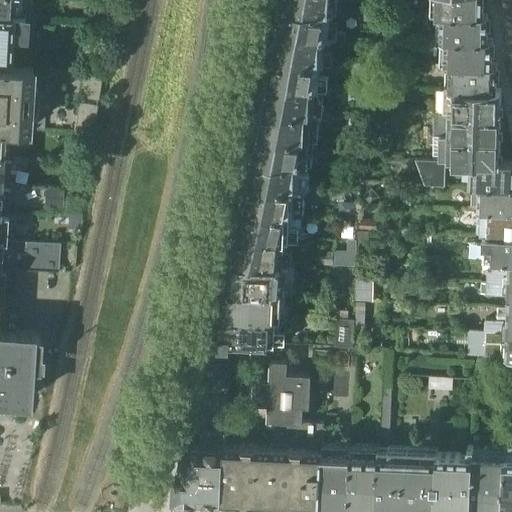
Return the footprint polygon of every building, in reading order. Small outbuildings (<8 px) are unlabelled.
[(0,0),(0,14),(15,15),(24,16),(24,0),(0,0)] [(282,8),(282,9),(329,11),(337,11),(336,0),(283,0),(282,8)] [(436,0),(436,13),(483,13),(483,4),(482,4),(482,0),(436,0)] [(277,34),(277,35),(324,36),(337,37),(337,23),(329,23),(329,11),(282,9),(279,24),(277,34)] [(434,37),(441,37),(487,38),(487,29),(487,13),(483,13),(436,13),(435,13),(434,37)] [(0,64),(7,65),(8,61),(9,61),(10,47),(11,37),(22,38),(24,16),(15,15),(0,14),(0,64)] [(273,59),(272,60),(320,62),(332,62),(332,49),(324,49),(324,36),(277,35),(274,49),(272,59),(273,59)] [(440,62),(450,62),(492,63),(492,54),(491,54),(492,38),(487,38),(441,37),(440,62)] [(268,85),(316,87),(327,87),(327,74),(320,74),(320,62),(272,60),(270,74),(269,74),(267,84),(268,85)] [(450,62),(449,87),(496,88),(496,79),(495,79),(496,63),(492,63),(450,62)] [(0,126),(3,127),(13,128),(27,129),(45,130),(49,67),(7,65),(0,64),(0,126)] [(83,70),(79,97),(98,100),(102,71),(83,70)] [(263,110),(263,111),(314,112),(317,112),(322,112),(323,99),(315,99),(316,87),(268,85),(265,100),(264,100),(262,110),(263,110)] [(435,102),(435,110),(500,112),(500,88),(496,88),(449,87),(443,87),(443,102),(435,102)] [(74,129),(93,130),(97,105),(78,102),(74,129)] [(369,122),(385,122),(385,109),(369,109),(369,122)] [(434,110),(433,135),(453,136),(453,135),(499,136),(500,112),(435,110),(434,110)] [(258,136),(316,137),(317,112),(314,112),(263,111),(260,125),(258,135),(258,136)] [(0,126),(0,154),(1,155),(9,155),(12,155),(13,128),(3,127),(0,126)] [(433,135),(433,159),(499,160),(499,136),(453,135),(453,136),(433,135)] [(255,149),(253,160),(300,162),(312,162),(313,149),(313,139),(317,139),(317,137),(316,137),(258,136),(256,150),(255,149)] [(0,154),(0,182),(7,184),(9,155),(1,155),(0,154)] [(469,184),(472,184),(511,184),(511,160),(499,160),(433,159),(416,158),(424,182),(444,183),(444,164),(457,164),(469,164),(469,184)] [(251,175),(249,185),(303,187),(308,187),(308,174),(300,174),(300,162),(253,160),(254,160),(251,175)] [(356,175),(364,176),(364,161),(356,161),(356,175)] [(478,199),(477,209),(487,209),(511,209),(511,184),(472,184),(472,199),(478,199)] [(245,211),(302,213),(303,213),(303,199),(303,187),(249,185),(247,200),(246,200),(244,210),(245,211)] [(339,210),(357,211),(358,198),(340,198),(339,210)] [(476,232),(483,232),(486,232),(511,233),(511,209),(487,209),(477,209),(476,232)] [(240,225),(238,234),(285,237),(298,237),(299,224),(301,224),(302,213),(245,211),(241,225),(240,225)] [(67,238),(81,239),(81,214),(68,214),(67,238)] [(359,229),(359,241),(371,241),(371,230),(359,229)] [(482,257),(491,258),(511,257),(511,233),(486,232),(483,232),(482,257)] [(235,276),(234,285),(285,288),(293,288),(293,276),(289,276),(289,262),(293,262),(293,249),(284,249),(285,237),(238,234),(237,235),(238,236),(234,250),(233,250),(230,260),(230,261),(230,270),(235,276)] [(22,269),(58,271),(60,243),(23,241),(22,269)] [(321,249),(320,262),(332,264),(333,251),(321,249)] [(486,269),(486,280),(511,281),(511,257),(491,258),(491,269),(486,269)] [(506,290),(506,305),(511,305),(511,281),(486,280),(486,293),(504,293),(504,290),(506,290)] [(228,302),(227,311),(280,315),(288,315),(288,302),(285,302),(285,288),(234,285),(229,285),(223,289),(223,290),(224,290),(224,296),(223,296),(223,297),(229,302),(228,302)] [(355,325),(365,325),(365,302),(355,301),(355,325)] [(485,329),(511,329),(511,305),(506,305),(499,305),(498,319),(485,318),(485,329)] [(327,315),(340,316),(340,308),(327,308),(327,315)] [(280,315),(227,311),(223,311),(217,315),(217,317),(217,323),(216,323),(216,324),(222,329),(221,329),(220,340),(247,341),(280,341),(285,342),(285,329),(279,328),(280,315)] [(353,319),(340,318),(336,318),(335,334),(334,342),(334,345),(353,346),(353,319)] [(468,328),(466,352),(479,353),(484,353),(511,354),(511,329),(485,329),(468,328)] [(0,399),(1,400),(1,399),(12,399),(12,400),(13,401),(13,399),(24,400),(24,401),(25,401),(25,400),(26,400),(26,399),(27,399),(27,398),(26,398),(27,384),(28,384),(28,382),(27,382),(28,368),(29,368),(29,367),(37,368),(39,335),(31,335),(31,334),(0,332),(0,399)] [(280,352),(280,341),(247,341),(246,363),(263,363),(263,358),(269,358),(279,359),(280,352)] [(211,370),(227,371),(227,351),(212,350),(211,370)] [(319,503),(320,503),(322,443),(323,421),(302,420),(302,405),(309,406),(310,373),(286,371),(287,359),(279,359),(269,358),(268,379),(253,378),(251,403),(267,404),(267,419),(274,420),(272,446),(257,445),(257,443),(240,442),(240,444),(224,443),(223,499),(230,499),(230,500),(237,500),(237,502),(255,503),(255,501),(271,502),(271,497),(287,497),(286,504),(304,505),(304,503),(319,504),(319,503)] [(478,370),(508,372),(508,359),(478,358),(478,370)] [(430,384),(452,386),(453,374),(431,372),(430,384)] [(382,398),(391,399),(392,387),(382,386),(382,398)] [(196,498),(223,499),(224,443),(225,430),(203,429),(202,445),(183,444),(183,469),(176,469),(176,474),(175,474),(174,497),(178,497),(186,506),(196,498)] [(493,511),(504,511),(505,450),(478,449),(478,434),(474,434),(474,449),(472,510),(482,511),(483,511),(493,511)] [(330,504),(350,505),(352,445),(350,445),(322,443),(320,503),(320,504),(330,504)] [(366,506),(378,507),(380,447),(352,445),(350,505),(366,505),(366,506)] [(386,506),(406,507),(408,448),(380,447),(378,507),(386,507),(386,506)] [(434,508),(435,508),(437,454),(437,449),(408,448),(406,507),(425,508),(434,509),(434,508)] [(457,510),(472,510),(474,449),(468,449),(468,456),(437,454),(435,508),(444,509),(444,510),(445,510),(445,511),(455,511),(456,510),(457,510)]
